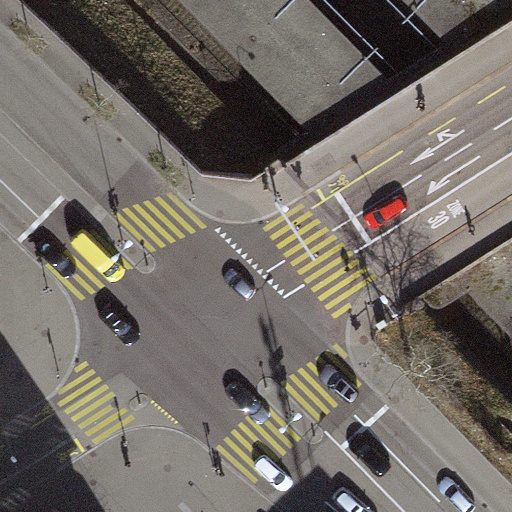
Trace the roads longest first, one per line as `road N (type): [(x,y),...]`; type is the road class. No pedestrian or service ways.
road 1 (tertiary): [(511,133),(212,330)]
road 2 (primary): [(212,330),(0,119)]
road 3 (primary): [(212,330),(398,511)]
road 4 (secondary): [(212,330),(0,463)]
